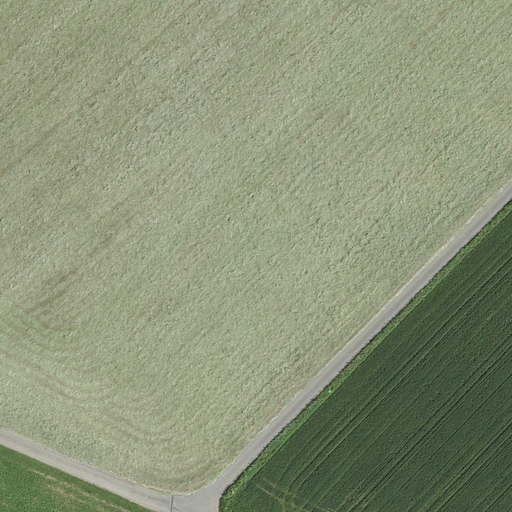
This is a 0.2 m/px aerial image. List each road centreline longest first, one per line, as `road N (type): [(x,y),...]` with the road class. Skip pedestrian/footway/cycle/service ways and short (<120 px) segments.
road 1 (track): [(511,191),(202,511)]
road 2 (track): [(189,511),(0,437)]
